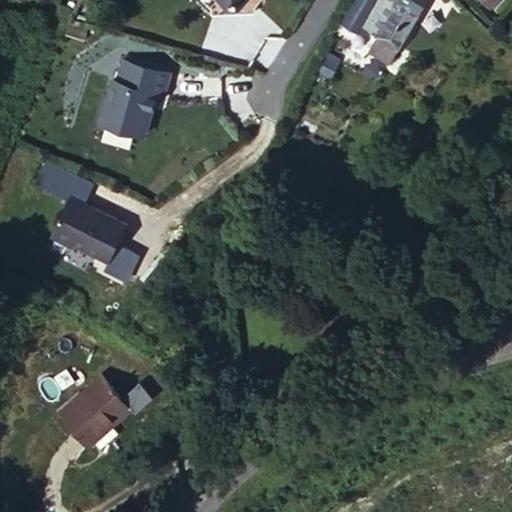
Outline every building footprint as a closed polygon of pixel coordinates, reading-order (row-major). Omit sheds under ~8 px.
[(219,0),(204,0),(206,13),(217,21),(218,26),(258,22),(259,22),(258,17),(268,6),(267,0),(255,0),(257,15),(221,18),(219,0)] [(219,0),(221,18),(257,15),(255,0),(219,0)] [(367,0),(344,41),(359,49),(373,57),(398,71),(437,0),(367,0)] [(91,33),(75,28),(71,40),(88,45),(91,33)] [(359,49),(344,41),(339,49),(354,57),(359,49)] [(366,71),(390,87),(398,71),(373,57),(366,71)] [(174,78),(129,65),(123,84),(118,83),(107,121),(110,126),(149,138),(156,113),(154,112),(159,96),(168,99),(174,78)] [(70,203),(51,242),(71,252),(72,250),(109,267),(127,231),(70,203)] [(118,388),(76,426),(104,455),(145,417),(118,388)]
